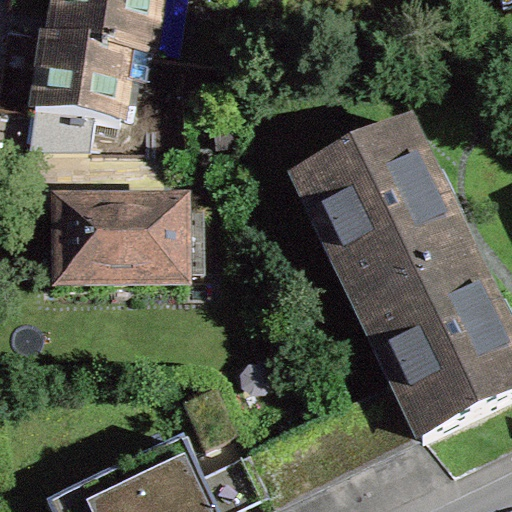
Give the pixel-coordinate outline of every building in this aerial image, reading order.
[(160,0),(59,0),(57,14),(53,45),(130,55),(152,59),(160,0)] [(43,64),(32,153),(91,161),(95,125),(121,128),(130,55),(53,45),(45,44),(43,64)] [(406,129),(296,182),(360,314),(470,261),(442,202),(406,129)] [(57,277),(57,293),(188,291),(187,206),(57,207),(57,277)] [(424,446),(511,403),(511,347),(501,325),(470,261),(360,314),(395,388),(342,413),(343,415),(250,460),(274,511),(277,511),(422,442),(424,446)] [(206,454),(239,438),(216,392),(184,408),(206,454)] [(47,511),(215,511),(211,504),(183,446),(48,511),(47,511)]
